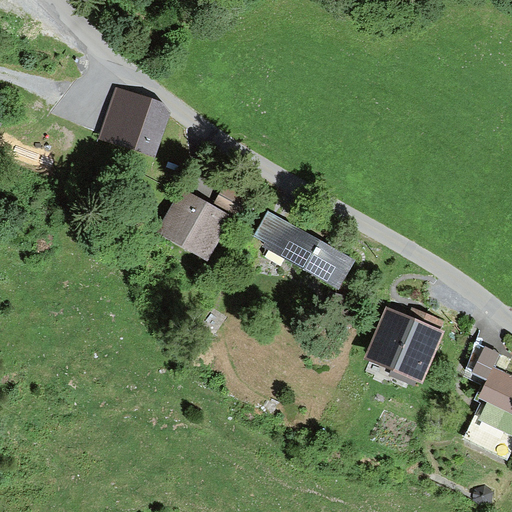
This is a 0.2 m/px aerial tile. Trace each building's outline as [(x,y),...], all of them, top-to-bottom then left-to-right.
[(167,114),(135,100),(134,103),(123,98),(114,120),(107,117),(100,135),(149,156),(167,114)] [(250,201),(224,187),(214,206),(240,220),(250,201)] [(207,266),(232,221),(181,192),(155,238),(207,266)] [(267,214),(252,241),(264,247),(260,253),(338,296),(356,263),(267,214)] [(444,322),(410,309),(406,319),(386,310),(363,366),(421,390),(444,334),(439,332),(444,322)] [(511,377),(494,370),(502,355),(475,342),(465,373),(485,383),(475,404),(479,406),(461,444),(505,465),(511,451),(511,377)]
